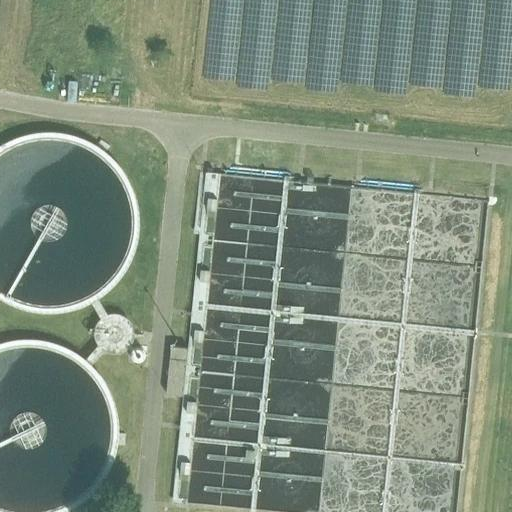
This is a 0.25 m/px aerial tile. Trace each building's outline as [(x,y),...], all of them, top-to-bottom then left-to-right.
[(258,85),(259,74),(243,73),(243,84),(258,85)] [(0,299),(7,304),(24,310),(41,313),(58,312),(75,309),(91,301),(106,291),(118,279),(127,264),(134,248),(137,231),(137,213),(133,196),(127,180),(118,166),(106,154),(92,144),(77,137),(60,133),(43,132),(26,135),(10,140),(0,145),(0,299)] [(94,326),(92,334),(94,341),(97,347),(103,352),(111,354),(118,353),(125,349),(129,344),(132,336),(131,328),(128,321),(121,316),(114,314),(106,315),(99,319),(94,326)] [(0,511),(63,511),(68,510),(83,501),(95,489),(105,474),(112,458),(116,441),(116,424),(114,407),(108,390),(99,376),(87,363),(73,352),(57,345),(40,340),(23,339),(6,342),(0,343),(0,511)] [(166,395),(183,396),(188,348),(171,346),(166,395)] [(178,455),(181,423),(185,424),(187,409),(174,408),(170,454),(178,455)]
